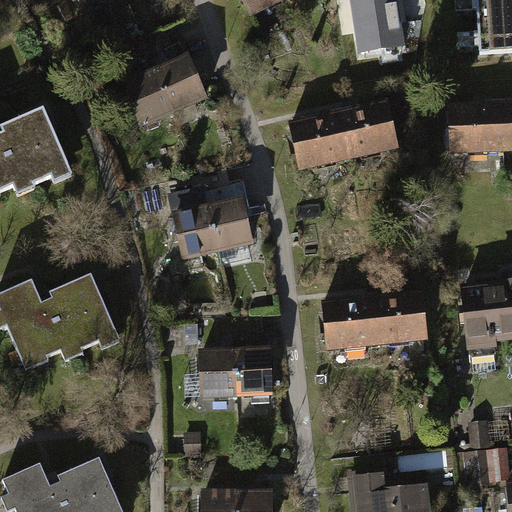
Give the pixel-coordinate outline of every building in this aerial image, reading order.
[(291,0),(238,0),(250,22),(291,0)] [(401,50),(393,0),(354,0),(347,1),(354,56),(401,50)] [(511,0),(476,0),(481,56),(511,53),(511,0)] [(203,103),(185,60),(151,73),(169,117),(203,103)] [(169,117),(151,73),(118,87),(135,131),(169,117)] [(396,150),(384,102),(288,125),(300,174),(396,150)] [(511,159),(511,106),(446,109),(448,162),(511,159)] [(0,198),(1,197),(0,194),(0,191),(15,185),(20,197),(36,190),(34,186),(54,177),(58,185),(73,178),(42,113),(4,130),(6,135),(0,138),(0,198)] [(212,253),(202,205),(198,186),(162,193),(175,260),(212,253)] [(202,205),(212,253),(249,245),(239,197),(202,205)] [(32,285),(0,298),(0,306),(2,312),(0,313),(0,327),(1,331),(9,328),(27,371),(48,362),(46,358),(62,352),(66,363),(83,356),(80,351),(99,343),(103,352),(119,346),(91,278),(51,295),(54,302),(41,307),(32,285)] [(511,281),(455,287),(461,352),(496,349),(496,344),(511,342),(511,281)] [(426,341),(420,290),(320,302),(326,353),(426,341)] [(269,396),(266,350),(230,352),(233,398),(269,396)] [(233,398),(230,352),(194,354),(197,399),(233,398)] [(485,422),(468,424),(470,451),(488,449),(485,422)] [(198,435),(181,435),(182,451),(198,450),(198,435)] [(506,451),(462,454),(465,485),(508,482),(506,451)] [(41,466),(4,482),(11,497),(3,500),(7,511),(13,511),(17,511),(120,511),(99,461),(58,478),(61,485),(50,490),(41,466)] [(379,467),(342,471),(343,482),(337,483),(339,511),(426,511),(423,483),(400,485),(399,473),(380,475),(379,467)] [(233,511),(234,492),(198,492),(197,511),(233,511)] [(269,511),(270,492),(234,492),(233,511),(269,511)]
